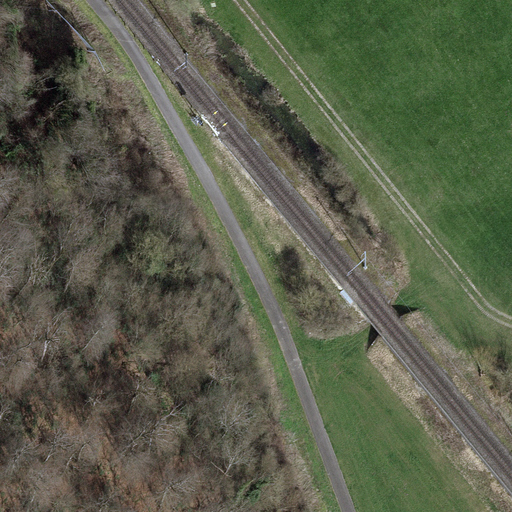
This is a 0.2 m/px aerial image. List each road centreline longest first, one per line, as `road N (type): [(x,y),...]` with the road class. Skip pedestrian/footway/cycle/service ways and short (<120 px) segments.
road 1 (track): [(511,327),(500,326),(468,296),(239,0)]
road 2 (track): [(299,380),(448,266)]
